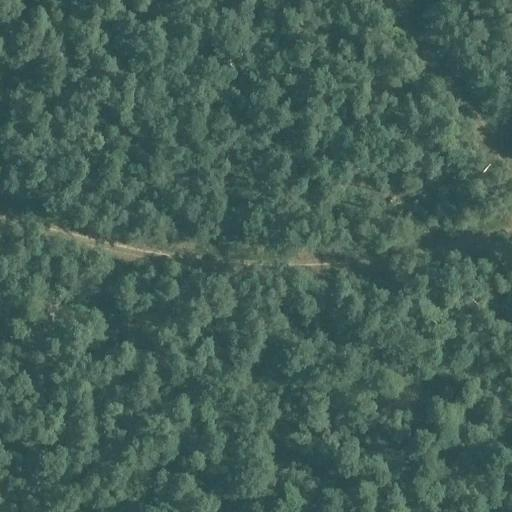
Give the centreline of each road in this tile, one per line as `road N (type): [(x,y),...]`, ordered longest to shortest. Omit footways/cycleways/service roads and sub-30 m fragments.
road 1 (track): [(511,230),(448,251),(310,274),(186,266),(0,220)]
road 2 (track): [(378,0),(511,163)]
